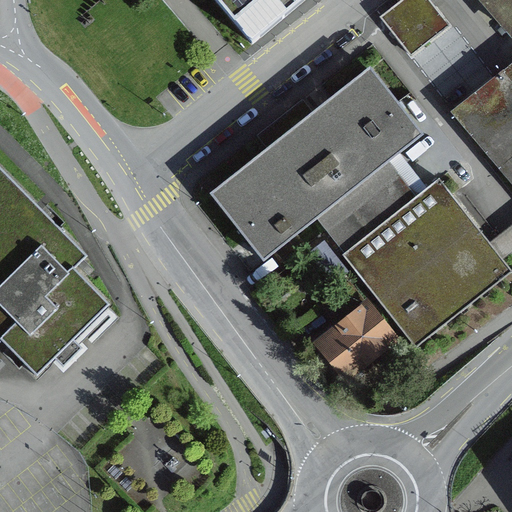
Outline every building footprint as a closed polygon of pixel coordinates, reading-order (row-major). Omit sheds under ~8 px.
[(211,0),(250,46),(305,0),(211,0)] [(401,0),(380,17),(390,29),(408,15),(414,22),(433,7),(427,0),(401,0)] [(511,0),(480,0),(511,35),(511,33),(511,0)] [(410,55),(447,25),(433,7),(418,19),(414,22),(408,15),(390,29),(410,55)] [(316,220),(345,257),(417,201),(387,163),(421,137),(368,70),(303,121),(297,114),(293,108),(264,130),(275,144),(209,196),(262,263),(316,220)] [(452,111),(511,183),(511,84),(502,71),(452,111)] [(0,343),(36,378),(65,349),(105,308),(72,276),(89,258),(0,171),(0,343)] [(439,183),(417,201),(345,257),(342,260),(415,352),(511,276),(511,275),(495,254),(439,183)] [(315,344),(343,380),(397,340),(369,303),(315,344)] [(0,511),(59,511),(49,461),(0,471),(0,511)]
